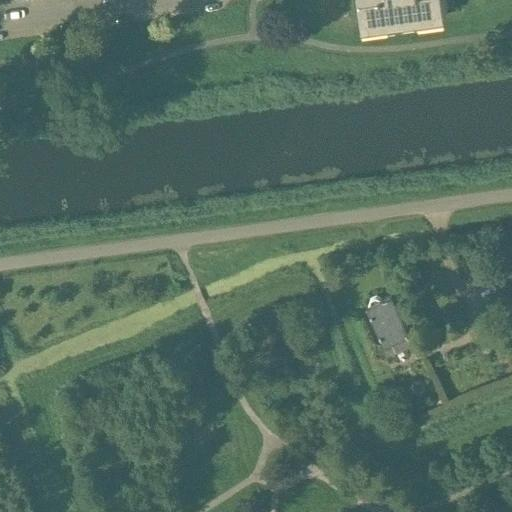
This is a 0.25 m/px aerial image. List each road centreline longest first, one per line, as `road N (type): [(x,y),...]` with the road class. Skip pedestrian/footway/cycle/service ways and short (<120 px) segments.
road 1 (unclassified): [(0,263),(511,193)]
road 2 (residential): [(153,0),(0,22)]
